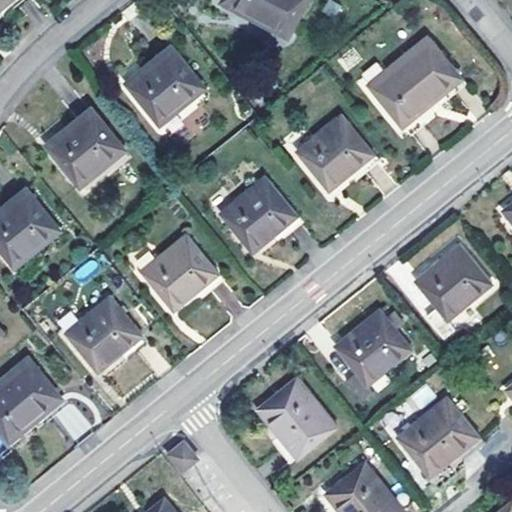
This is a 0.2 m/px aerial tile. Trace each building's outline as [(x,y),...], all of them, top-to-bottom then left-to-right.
[(22,0),(4,0),(0,4),(7,13),(22,0)] [(305,0),(220,0),(286,34),(305,0)] [(400,124),(437,94),(459,77),(427,36),(367,84),(400,124)] [(171,44),(124,81),(158,122),(204,85),(171,44)] [(459,77),(437,94),(444,102),(466,84),(459,77)] [(91,106),(45,143),(78,184),(124,147),(91,106)] [(327,188),(351,169),(373,151),(341,113),(295,150),(327,188)] [(373,151),(351,169),(358,177),(379,160),(373,151)] [(251,249),(274,231),(295,213),(265,175),(220,210),(251,249)] [(26,187),(0,206),(0,249),(12,264),(58,227),(26,187)] [(511,199),(502,208),(511,219),(511,199)] [(295,213),(274,231),(280,239),(302,222),(295,213)] [(186,234),(141,269),(172,308),(195,289),(216,271),(186,234)] [(453,327),(446,318),(490,282),(459,243),(414,279),(436,306),(426,314),(443,335),(453,327)] [(216,271),(195,289),(202,297),(223,280),(216,271)] [(96,369),(119,350),(140,333),(110,294),(65,330),(96,369)] [(372,393),(365,384),(409,348),(378,309),(333,344),(355,372),(345,379),(363,401),(372,393)] [(140,333),(119,350),(125,358),(147,341),(140,333)] [(29,356),(0,378),(0,427),(8,437),(39,413),(60,395),(29,356)] [(257,407),(279,433),(296,455),(334,424),(296,376),(257,407)] [(60,395),(39,413),(45,421),(67,403),(60,395)] [(446,396),(397,434),(429,473),(454,452),(477,434),(446,396)] [(296,455),(279,433),(270,440),(288,462),(296,455)] [(477,434),(454,452),(461,461),(483,442),(477,434)] [(194,456),(183,442),(169,453),(181,468),(194,456)] [(396,511),(402,508),(364,460),(325,492),(341,511),(396,511)] [(175,511),(164,497),(144,511),(175,511)] [(511,511),(511,499),(496,511),(511,511)]
